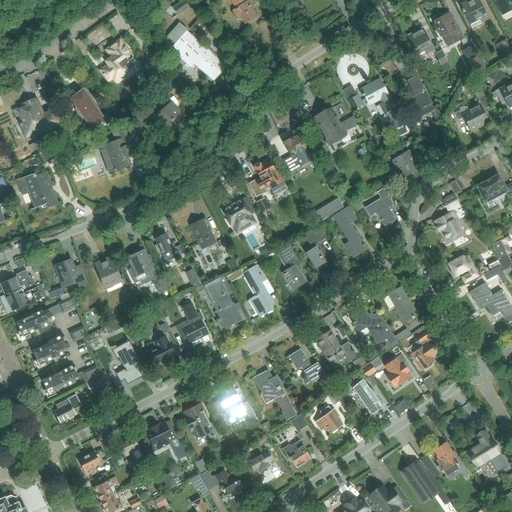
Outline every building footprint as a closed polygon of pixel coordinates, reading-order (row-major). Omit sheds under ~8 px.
[(184,0),(172,8),(178,16),(192,6),(188,0),(184,0)] [(237,20),(241,17),(245,24),(256,17),(252,10),(255,9),(249,0),(248,0),(247,1),(246,0),(229,0),(234,9),(231,11),(237,20)] [(469,0),(460,5),(462,9),(461,10),(462,12),(464,12),(470,23),(476,20),(478,25),(488,19),(477,0),(473,0),(472,0),(469,0)] [(511,0),(493,0),(502,15),(511,9),(511,0)] [(434,21),(445,43),(452,39),(453,42),(462,37),(449,13),(434,21)] [(198,20),(190,29),(202,40),(210,31),(198,20)] [(190,67),(194,63),(213,81),(225,67),(210,53),(211,52),(205,46),(203,47),(186,32),(188,30),(179,23),(162,42),(170,49),(172,48),(176,52),(175,53),(190,67)] [(408,36),(418,55),(424,52),(426,56),(434,52),(422,29),(408,36)] [(511,50),(506,39),(505,39),(495,45),(502,59),(511,53),(511,50)] [(107,51),(112,58),(107,62),(109,65),(101,71),(108,81),(113,77),(115,81),(128,71),(137,64),(132,58),(120,41),(107,51)] [(441,50),(434,54),(440,66),(444,72),(451,69),(447,62),(441,50)] [(467,61),(475,75),(486,69),(478,55),(467,61)] [(152,80),(155,85),(169,74),(165,69),(161,64),(148,75),(152,80)] [(408,100),(415,112),(416,112),(419,119),(434,111),(431,105),(415,74),(407,78),(416,95),(408,100)] [(161,93),(164,97),(172,90),(164,80),(155,87),(161,94),(161,93)] [(361,90),(369,106),(379,101),(388,116),(385,117),(388,122),(397,139),(408,132),(380,80),(361,90)] [(511,81),(495,90),(495,91),(491,94),(493,99),(498,96),(502,104),(503,105),(507,103),(509,108),(511,106),(511,81)] [(473,88),(478,98),(484,109),(491,106),(485,94),(479,85),(473,88)] [(86,135),(93,129),(95,132),(106,124),(83,91),(71,99),(77,108),(75,109),(75,108),(74,109),(85,135),(86,135)] [(346,101),(351,110),(363,104),(358,95),(346,101)] [(46,131),(60,124),(54,111),(43,116),(36,99),(22,106),(23,107),(18,110),(17,111),(16,114),(26,136),(36,131),(36,132),(45,128),(46,131)] [(171,102),(154,116),(163,126),(165,125),(170,131),(185,119),(171,102)] [(462,118),(463,118),(471,132),(489,123),(478,103),(461,112),(460,110),(454,113),(458,121),(462,118)] [(354,116),(340,123),(331,107),(312,118),(327,146),(347,135),(345,132),(359,124),(354,116)] [(135,133),(130,135),(127,127),(112,133),(115,140),(108,143),(108,144),(99,147),(109,174),(131,165),(127,156),(131,155),(133,158),(146,149),(135,133)] [(283,142),(290,156),(282,160),(289,174),(312,161),(310,156),(314,154),(308,142),(304,144),(299,135),(290,140),(289,139),(283,142)] [(416,142),(413,136),(407,139),(410,145),(416,142)] [(32,152),(50,144),(47,137),(29,145),(32,152)] [(450,139),(441,143),(448,157),(457,152),(450,139)] [(61,140),(56,142),(58,149),(64,147),(61,140)] [(40,149),(45,162),(57,158),(53,144),(40,149)] [(64,149),(67,159),(74,157),(70,147),(64,149)] [(407,175),(419,168),(408,151),(391,162),(397,171),(398,170),(401,175),(400,176),(403,179),(408,176),(407,175)] [(27,168),(36,165),(34,158),(24,161),(27,168)] [(255,181),(248,185),(256,199),(272,191),(275,197),(288,190),(285,185),(278,171),(276,172),(269,159),(260,164),(258,161),(252,164),(260,179),(255,181)] [(34,174),(24,177),(35,208),(46,205),(47,207),(57,204),(45,172),(34,176),(34,174)] [(511,184),(511,185),(505,188),(498,175),(490,179),(484,182),(477,187),(485,202),(506,191),(510,199),(511,198),(511,184)] [(455,195),(460,192),(455,182),(449,185),(455,195)] [(380,198),(365,207),(370,216),(376,212),(384,226),(395,220),(388,208),(393,205),(388,196),(389,195),(384,187),(376,192),(380,198)] [(354,196),(350,189),(343,193),(346,200),(354,196)] [(462,227),(453,211),(452,210),(459,207),(453,195),(442,201),(449,214),(435,222),(445,240),(448,238),(451,242),(463,235),(459,229),(462,227)] [(399,199),(407,212),(409,204),(405,196),(399,199)] [(255,202),(262,215),(271,210),(264,198),(255,202)] [(343,208),(338,198),(314,213),(319,222),(343,208)] [(231,206),(223,210),(229,220),(227,221),(230,225),(231,224),(232,226),(237,233),(240,231),(255,223),(254,221),(253,219),(251,215),(249,215),(244,207),(242,202),(241,201),(241,200),(231,206)] [(354,206),(357,212),(362,209),(358,203),(354,206)] [(348,242),(345,244),(353,257),(366,249),(350,224),(357,220),(348,206),(332,216),(348,242)] [(190,226),(202,250),(216,243),(210,229),(208,230),(202,220),(190,226)] [(304,236),(310,246),(306,248),(308,250),(305,252),(315,268),(324,263),(325,265),(330,262),(319,242),(327,238),(320,226),(304,236)] [(166,234),(155,239),(162,254),(163,254),(166,261),(167,262),(175,258),(180,256),(176,247),(174,248),(172,242),(170,243),(166,234)] [(275,237),(270,240),(273,246),(279,243),(275,237)] [(499,241),(491,245),(499,259),(507,255),(499,241)] [(294,265),(295,265),(299,262),(294,254),(291,248),(289,245),(277,253),(281,259),(287,256),(291,262),(292,261),(294,265)] [(295,245),(291,248),(294,254),(299,252),(295,245)] [(270,247),(260,253),(263,258),(274,254),(270,247)] [(144,250),(128,258),(132,268),(128,270),(134,284),(139,281),(138,279),(154,272),(157,278),(153,279),(160,295),(169,290),(162,275),(152,254),(147,257),(144,250)] [(24,259),(16,262),(18,267),(26,264),(28,268),(38,263),(34,254),(24,259)] [(467,257),(466,255),(448,264),(454,276),(466,270),(468,274),(472,280),(479,277),(469,255),(467,257)] [(499,259),(497,260),(500,265),(503,271),(510,268),(511,272),(511,264),(507,255),(499,259)] [(95,264),(106,289),(121,283),(111,258),(95,264)] [(226,262),(231,272),(236,270),(232,259),(226,262)] [(55,266),(64,289),(76,284),(78,288),(87,284),(80,267),(75,269),(71,260),(55,266)] [(247,275),(244,277),(248,285),(255,297),(250,300),(260,317),(272,310),(271,307),(274,305),(268,295),(261,282),(266,279),(259,266),(258,265),(251,269),(251,268),(245,272),(247,275)] [(295,265),(294,265),(282,272),(293,290),(305,282),(295,265)] [(489,279),(502,272),(502,271),(499,265),(490,270),(489,271),(486,272),(485,272),(489,279)] [(193,270),(185,273),(193,289),(200,285),(193,270)] [(41,285),(36,287),(32,277),(26,280),(22,272),(14,276),(15,278),(0,284),(5,295),(0,297),(0,298),(7,314),(46,297),(41,285)] [(235,280),(232,274),(227,277),(230,283),(235,280)] [(223,276),(213,281),(203,286),(211,302),(210,302),(215,311),(213,312),(222,329),(227,326),(228,327),(241,320),(233,305),(228,296),(232,293),(223,276)] [(492,295),(485,283),(469,293),(480,310),(486,306),(492,317),(500,312),(503,318),(511,313),(511,308),(501,290),(492,295)] [(201,285),(192,290),(194,295),(203,290),(201,285)] [(393,307),(403,324),(417,315),(410,303),(409,304),(400,288),(388,294),(395,306),(393,307)] [(57,303),(59,308),(62,314),(77,307),(75,303),(70,292),(59,297),(61,302),(57,303)] [(187,321),(176,326),(183,340),(187,338),(190,343),(208,334),(200,319),(203,318),(200,313),(197,314),(192,302),(180,308),(187,321)] [(161,304),(157,306),(164,319),(168,317),(164,310),(161,304)] [(122,310),(125,318),(135,314),(132,306),(122,310)] [(386,339),(388,343),(384,347),(386,351),(398,343),(396,340),(378,312),(369,318),(364,309),(352,317),(355,321),(351,323),(358,333),(366,328),(376,345),(386,339)] [(17,323),(23,336),(25,339),(30,337),(29,334),(49,324),(47,319),(51,317),(48,310),(44,312),(43,311),(17,323)] [(125,327),(122,321),(111,325),(114,332),(125,327)] [(164,334),(170,331),(166,323),(160,326),(164,334)] [(88,336),(83,326),(68,332),(73,343),(88,336)] [(338,330),(343,338),(347,335),(342,328),(338,330)] [(398,342),(404,339),(411,334),(407,328),(394,336),(398,342)] [(331,329),(318,336),(333,360),(330,362),(331,364),(332,364),(345,356),(347,360),(348,361),(356,357),(352,350),(347,342),(341,345),(339,342),(335,336),(331,329)] [(418,341),(407,348),(411,354),(422,369),(424,367),(425,369),(431,365),(430,363),(433,361),(431,358),(434,355),(431,351),(432,350),(425,340),(431,336),(427,330),(426,331),(420,335),(416,338),(418,341)] [(39,347),(40,348),(33,351),(40,365),(52,359),(58,356),(59,357),(64,354),(63,351),(70,347),(68,342),(67,343),(64,337),(62,338),(60,335),(47,342),(47,344),(39,347)] [(154,343),(157,349),(151,352),(153,358),(153,359),(154,359),(157,365),(172,357),(174,356),(175,356),(166,337),(154,343)] [(404,339),(398,342),(398,343),(401,347),(401,348),(407,344),(404,339)] [(127,385),(142,377),(139,371),(144,369),(129,341),(112,350),(116,359),(118,358),(124,369),(115,374),(120,382),(124,380),(127,385)] [(288,357),(297,370),(301,368),(303,371),(310,383),(325,375),(317,362),(311,366),(300,350),(288,357)] [(401,355),(385,366),(390,373),(386,376),(394,388),(398,385),(411,376),(406,369),(409,366),(401,355)] [(352,362),(357,370),(362,366),(358,359),(352,362)] [(366,378),(376,371),(380,369),(374,360),(364,368),(361,370),(366,378)] [(100,376),(96,365),(81,372),(86,382),(100,376)] [(74,372),(72,367),(43,380),(49,394),(75,382),(79,380),(75,371),(74,372)] [(266,371),(252,378),(260,393),(259,393),(265,404),(275,399),(278,397),(284,411),(285,412),(283,413),(286,420),(285,421),(296,415),(285,394),(276,376),(272,378),(270,379),(266,371)] [(105,374),(101,376),(86,383),(90,392),(105,385),(109,383),(105,374)] [(366,378),(371,385),(375,382),(371,375),(366,378)] [(333,384),(329,377),(323,380),(328,387),(333,384)] [(338,393),(353,383),(349,378),(334,388),(338,393)] [(361,380),(352,387),(371,413),(381,406),(382,406),(382,405),(381,405),(369,388),(364,380),(363,380),(362,380),(361,380)] [(433,380),(426,384),(430,390),(436,386),(433,380)] [(224,409),(225,411),(226,413),(230,420),(231,422),(246,414),(247,416),(248,416),(251,422),(256,420),(248,402),(242,405),(241,405),(240,402),(239,402),(238,399),(239,399),(233,387),(225,392),(228,399),(226,400),(224,396),(212,402),(217,413),(224,409)] [(341,400),(332,388),(325,393),(334,406),(341,400)] [(72,417),(73,416),(75,415),(72,410),(80,406),(75,396),(56,406),(58,410),(55,412),(60,423),(68,419),(69,419),(72,417)] [(200,405),(184,413),(187,419),(185,420),(190,430),(192,429),(195,435),(196,437),(206,432),(207,432),(209,437),(211,436),(215,434),(218,432),(213,422),(212,422),(209,424),(200,405)] [(322,417),(314,422),(321,431),(326,427),(330,433),(341,425),(336,419),(339,416),(334,408),(331,411),(328,406),(319,412),(322,417)] [(290,421),(294,428),(297,432),(308,425),(300,414),(290,421)] [(273,431),(268,421),(260,425),(265,435),(273,431)] [(187,455),(171,423),(166,426),(164,423),(160,425),(159,424),(148,430),(149,431),(145,432),(155,451),(171,443),(175,452),(179,450),(182,457),(187,455)] [(478,443),(467,450),(468,452),(477,467),(485,461),(489,459),(498,472),(507,467),(499,454),(499,453),(485,431),(484,430),(474,436),(478,443)] [(263,444),(269,441),(265,435),(259,438),(263,444)] [(119,444),(126,456),(130,454),(135,462),(144,457),(139,448),(133,437),(119,444)] [(289,445),(282,449),(289,460),(291,458),(297,467),(310,458),(305,451),(306,451),(299,440),(290,446),(289,445)] [(444,444),(435,450),(441,460),(437,463),(446,476),(457,469),(460,473),(463,477),(468,473),(456,456),(457,455),(453,450),(451,453),(444,444)] [(233,455),(238,464),(245,460),(250,456),(248,452),(249,452),(246,448),(233,455)] [(253,472),(254,471),(254,472),(259,469),(260,472),(269,467),(272,473),(278,469),(266,448),(259,452),(261,455),(248,462),(253,472)] [(101,465),(94,452),(78,460),(86,476),(97,471),(95,467),(101,465)] [(107,459),(112,470),(118,466),(113,456),(107,459)] [(199,473),(207,469),(202,459),(195,462),(199,473)] [(416,463),(402,473),(418,495),(422,502),(435,493),(443,503),(448,499),(431,475),(427,478),(417,464),(416,463)] [(235,473),(228,477),(224,471),(212,478),(216,486),(219,484),(222,490),(224,489),(228,495),(242,486),(235,473)] [(176,485),(168,472),(160,477),(168,490),(176,485)] [(206,489),(198,476),(189,480),(196,491),(198,489),(203,498),(209,495),(206,489)] [(99,500),(100,501),(115,493),(112,487),(118,483),(115,477),(93,488),(97,495),(96,497),(97,500),(99,500)] [(381,511),(395,511),(398,510),(395,505),(399,502),(401,505),(407,500),(397,486),(386,493),(382,487),(369,496),(381,511)] [(115,493),(100,501),(101,502),(99,504),(101,507),(103,507),(105,511),(110,511),(128,502),(131,501),(125,488),(115,493)] [(511,495),(510,493),(500,499),(503,504),(511,498),(511,495)] [(5,497),(0,499),(0,511),(22,511),(20,506),(18,502),(18,503),(16,497),(10,495),(5,498),(5,497)] [(164,507),(168,505),(163,495),(153,501),(158,509),(163,505),(164,507)] [(128,502),(132,509),(141,505),(137,498),(131,501),(128,502)] [(195,511),(209,511),(211,511),(205,502),(203,503),(200,498),(191,503),(195,511)] [(347,509),(342,511),(371,511),(362,499),(356,502),(353,498),(351,500),(351,499),(350,500),(351,500),(349,501),(346,503),(345,504),(344,505),(347,509)]
